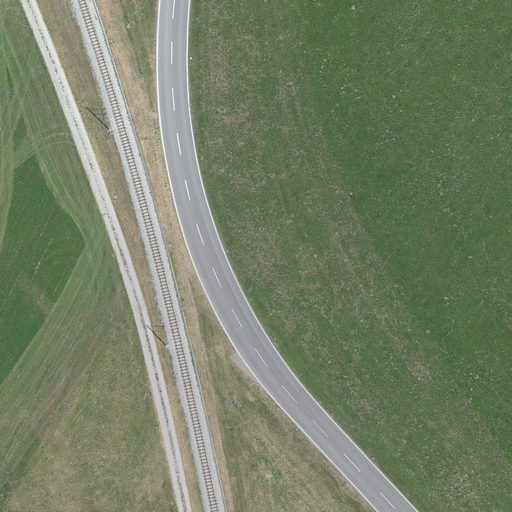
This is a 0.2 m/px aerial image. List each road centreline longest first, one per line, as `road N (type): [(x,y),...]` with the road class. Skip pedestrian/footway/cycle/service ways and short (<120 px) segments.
road 1 (primary): [(174,0),(178,141),(216,276),(261,357),(396,511)]
road 2 (track): [(26,0),(127,269),(184,511)]
